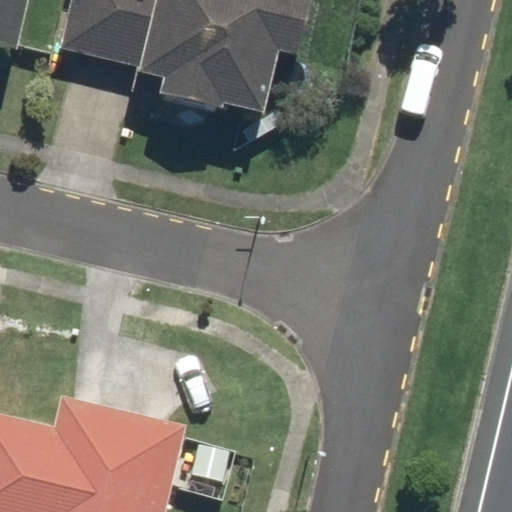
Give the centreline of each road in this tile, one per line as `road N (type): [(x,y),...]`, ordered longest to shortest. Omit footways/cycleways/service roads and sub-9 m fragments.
road 1 (residential): [(0,208),(387,293)]
road 2 (residential): [(387,293),(457,0)]
road 3 (residential): [(338,511),(387,293)]
